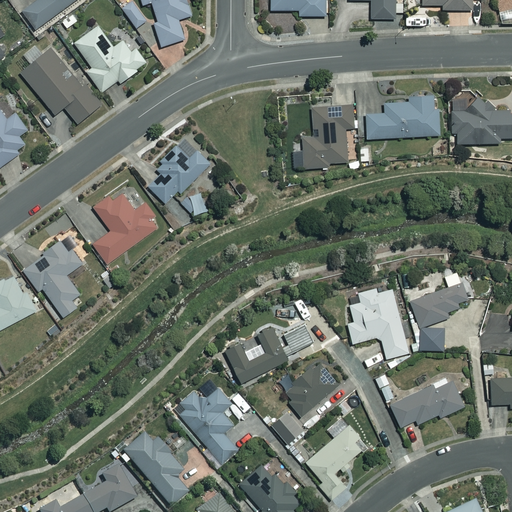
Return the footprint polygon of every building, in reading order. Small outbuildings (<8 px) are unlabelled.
[(36,0),(21,11),(34,29),(74,0),(36,0)] [(146,20),(131,0),(121,8),(135,27),(146,20)] [(190,15),(185,0),(139,0),(142,6),(151,2),(157,22),(154,23),(161,46),(184,39),(177,19),(190,15)] [(270,0),(270,10),(298,10),(298,16),(325,16),(325,0),(270,0)] [(348,0),(371,0),(371,18),(395,18),(394,0),(348,0)] [(471,11),(470,0),(421,0),(421,5),(441,5),(441,11),(471,11)] [(511,0),(495,0),(498,12),(511,8),(511,0)] [(113,48),(96,27),(73,45),(91,67),(86,71),(102,92),(118,80),(120,82),(146,62),(135,48),(130,52),(122,41),(113,48)] [(44,53),(37,45),(25,54),(31,62),(20,71),(53,114),(62,107),(75,124),(99,106),(84,85),(81,88),(69,72),(63,77),(60,73),(66,68),(51,48),(44,53)] [(433,110),(432,95),(409,97),(409,102),(384,103),(385,114),(365,115),(366,139),(440,135),(438,109),(433,110)] [(509,111),(500,111),(488,100),(450,100),(451,133),(456,132),(457,144),(499,143),(499,138),(511,137),(511,113),(509,113),(509,111)] [(291,151),(292,169),(328,167),(328,163),(346,162),(344,128),(353,128),(351,105),(310,107),(312,129),(317,129),(317,137),(301,138),(302,150),(291,151)] [(0,165),(17,154),(15,150),(23,144),(18,136),(27,130),(16,114),(7,120),(0,110),(0,165)] [(161,165),(155,171),(159,175),(147,186),(164,203),(178,189),(181,192),(210,164),(184,137),(158,163),(161,165)] [(151,220),(156,217),(144,200),(133,209),(122,194),(112,201),(109,196),(93,207),(110,230),(92,243),(107,263),(156,227),(151,220)] [(201,194),(187,198),(192,214),(206,209),(201,194)] [(70,252),(62,239),(40,254),(42,256),(25,268),(38,288),(42,286),(62,315),(75,306),(70,299),(79,294),(66,274),(82,263),(73,250),(70,252)] [(22,291),(15,275),(0,281),(0,327),(36,310),(26,290),(22,291)] [(420,327),(447,317),(445,312),(455,308),(453,303),(468,298),(462,282),(410,301),(420,327)] [(347,323),(352,343),(376,337),(376,340),(380,339),(385,359),(408,353),(391,289),(376,293),(375,288),(357,293),(360,302),(349,305),(353,322),(347,323)] [(303,324),(282,334),(287,344),(280,347),(271,328),(256,335),(263,352),(246,360),(238,343),(224,350),(239,383),(287,360),(285,355),(311,343),(303,324)] [(443,328),(419,328),(419,349),(443,349),(443,328)] [(290,400),(286,403),(298,418),(339,385),(319,359),(290,382),(292,385),(280,395),(283,399),(287,396),(290,400)] [(380,389),(390,384),(385,374),(375,379),(380,389)] [(511,377),(489,377),(489,403),(508,403),(508,407),(511,406),(511,377)] [(451,381),(447,382),(446,379),(389,404),(399,427),(415,420),(417,423),(437,414),(439,417),(463,407),(451,381)] [(390,384),(380,389),(386,400),(395,395),(390,384)] [(217,385),(203,397),(197,389),(184,401),(190,408),(182,415),(222,462),(238,449),(224,432),(233,424),(222,411),(231,403),(217,385)] [(301,431),(295,421),(278,433),(285,442),(301,431)] [(354,441),(358,438),(348,425),(305,461),(321,481),(318,484),(330,499),(349,484),(340,473),(348,466),(345,462),(361,449),(354,441)] [(182,468),(148,428),(123,449),(170,504),(187,490),(174,475),(182,468)] [(82,493),(92,511),(96,511),(105,507),(108,511),(137,495),(118,462),(98,473),(103,481),(82,493)] [(293,493),(296,491),(287,480),(284,483),(276,472),(271,476),(261,464),(240,482),(262,508),(260,510),(261,511),(294,511),(291,508),(300,501),(293,493)] [(196,511),(232,511),(217,491),(194,508),(196,511)] [(92,511),(82,493),(58,507),(49,492),(34,500),(40,511),(92,511)] [(482,511),(476,497),(444,511),(482,511)]
